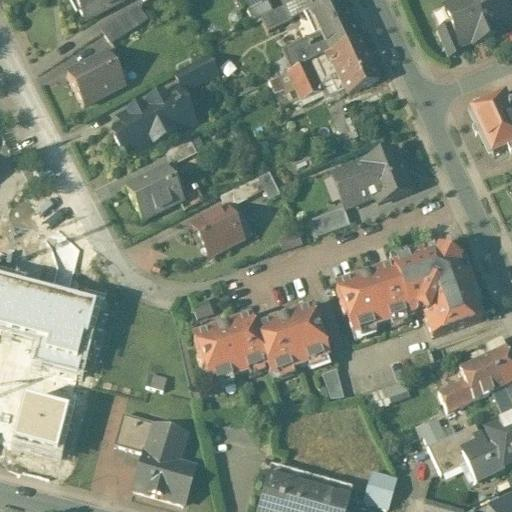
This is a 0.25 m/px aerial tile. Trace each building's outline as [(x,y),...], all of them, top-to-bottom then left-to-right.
[(125,0),(72,0),(83,22),(126,1),(125,0)] [(267,0),(247,9),(251,20),(272,11),(267,0)] [(357,41),(337,0),(308,14),(319,36),(328,55),(357,41)] [(468,0),(467,0),(442,11),(450,30),(459,50),(473,44),(474,48),(486,43),(468,0)] [(499,0),(468,0),(486,43),(498,37),(497,34),(511,28),(503,8),(499,0)] [(511,3),(503,8),(511,28),(511,29),(511,3)] [(284,6),(261,18),(268,32),(292,22),(284,6)] [(136,8),(127,15),(136,28),(145,22),(136,8)] [(127,15),(101,32),(111,45),(136,28),(127,15)] [(450,30),(436,36),(446,61),(461,55),(459,50),(450,30)] [(319,36),(282,54),(291,72),(306,65),(328,55),(319,36)] [(357,41),(328,55),(337,76),(347,97),(376,84),(357,41)] [(328,55),(306,65),(316,86),(337,76),(328,55)] [(108,58),(67,78),(82,109),(123,88),(108,58)] [(206,59),(171,77),(178,91),(213,73),(206,59)] [(316,86),(306,65),(291,72),(287,74),(301,104),(320,95),(316,86)] [(174,92),(117,122),(120,128),(114,132),(112,138),(119,152),(125,155),(132,151),(135,157),(192,127),(174,92)] [(511,113),(506,99),(473,114),(493,157),(511,149),(511,113)] [(189,142),(164,155),(171,169),(196,157),(189,142)] [(395,154),(337,176),(345,196),(342,197),(347,210),(375,199),(378,206),(410,193),(395,154)] [(167,172),(143,183),(142,181),(123,190),(140,223),(182,202),(167,172)] [(257,181),(231,194),(237,206),(263,193),(257,181)] [(342,210),(310,222),(316,239),(348,227),(342,210)] [(224,213),(191,229),(207,260),(239,244),(224,213)] [(420,255),(404,261),(405,264),(389,270),(390,272),(391,272),(407,317),(406,317),(407,319),(415,316),(417,313),(421,314),(425,316),(423,320),(430,341),(479,324),(474,309),(471,310),(466,296),(473,293),(467,277),(460,280),(456,268),(458,263),(436,253),(434,258),(423,262),(420,255)] [(377,274),(366,278),(366,280),(359,283),(358,281),(347,285),(348,287),(334,292),(339,307),(337,308),(342,323),(345,322),(350,337),(362,333),(363,335),(397,323),(396,321),(406,317),(407,317),(391,272),(390,272),(378,276),(377,274)] [(94,311),(0,286),(0,446),(56,461),(94,311)] [(284,322),(276,325),(276,323),(265,327),(265,329),(253,333),(264,368),(268,379),(280,375),(280,377),(314,365),(314,363),(325,359),(320,344),(322,343),(317,328),(314,328),(309,313),(295,318),(295,317),(283,321),(284,322)] [(235,325),(224,329),(224,331),(217,334),(216,332),(205,336),(205,338),(192,343),(197,358),(195,358),(200,374),(203,373),(208,388),(220,384),(220,385),(255,373),(254,371),(264,368),(253,333),(249,322),(236,327),(235,325)] [(486,362),(483,357),(474,362),(477,366),(458,376),(459,378),(472,406),(504,391),(489,360),(486,362)] [(335,372),(323,376),(331,402),(344,398),(335,372)] [(459,378),(451,381),(454,388),(437,396),(447,418),(472,406),(459,378)] [(165,385),(148,379),(144,392),(161,398),(165,385)] [(183,439),(122,419),(112,448),(144,459),(174,468),(183,439)] [(433,420),(413,430),(418,442),(429,436),(438,431),(433,420)] [(511,423),(486,437),(489,444),(503,474),(503,475),(511,471),(511,423)] [(474,429),(453,439),(461,457),(483,447),(474,429)] [(453,439),(427,451),(437,472),(463,460),(461,457),(453,439)] [(483,447),(461,457),(463,460),(475,487),(503,474),(489,444),(483,447)] [(174,468),(144,459),(133,492),(181,507),(191,474),(174,468)] [(365,496),(269,470),(257,511),(344,511),(347,504),(362,508),(365,496)] [(386,511),(394,485),(370,478),(365,496),(362,508),(376,511),(386,511)]
